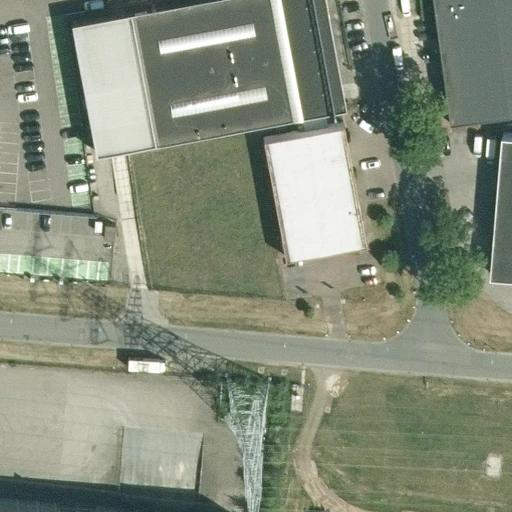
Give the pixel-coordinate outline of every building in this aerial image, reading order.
[(271,0),(175,0),(131,8),(72,19),(96,151),(155,140),(292,114),(271,0)] [(511,0),(436,0),(452,120),(511,112),(511,0)] [(285,256),(323,249),(359,252),(360,243),(366,241),(361,214),(344,122),(264,136),(280,229),(285,256)] [(511,275),(511,133),(503,133),(491,274),(511,275)] [(114,238),(115,224),(105,223),(104,237),(114,238)] [(0,511),(170,511),(58,503),(0,497),(0,511)]
